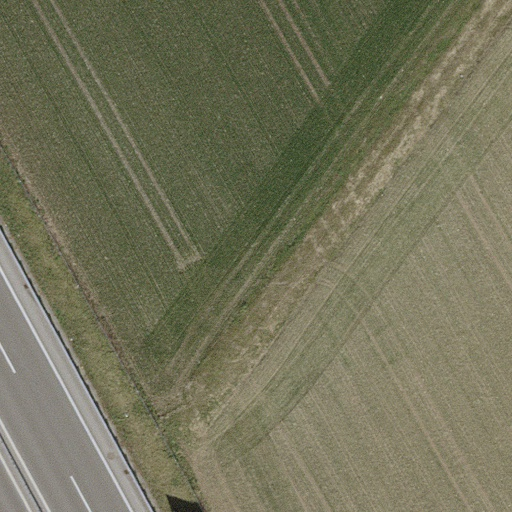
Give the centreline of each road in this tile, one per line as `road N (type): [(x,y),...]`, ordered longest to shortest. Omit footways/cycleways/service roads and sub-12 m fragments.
road 1 (track): [(200,402),(511,0)]
road 2 (motorway): [(94,511),(0,339)]
